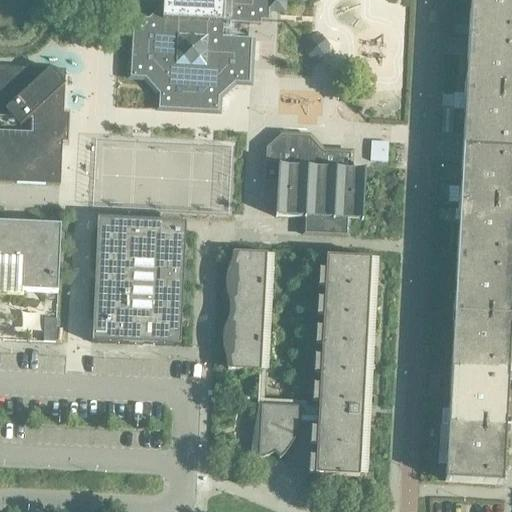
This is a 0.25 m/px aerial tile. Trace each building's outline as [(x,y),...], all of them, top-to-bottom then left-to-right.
[(221,53),(223,0),(267,0),(267,12),(283,13),(283,0),(162,0),(162,6),(147,19),(132,19),(128,80),(144,80),(158,96),(157,111),(218,114),(219,99),(234,85),(249,86),(251,55),(250,55),(250,41),(234,41),(233,54),(221,53)] [(511,42),(511,0),(476,0),(476,1),(469,1),(467,40),(511,42)] [(315,65),(332,49),(317,34),(301,49),(315,65)] [(511,96),(511,42),(467,40),(465,78),(472,78),(471,95),(511,96)] [(61,143),(35,113),(48,101),(62,116),(63,116),(65,71),(20,69),(20,70),(34,86),(20,98),(0,75),(0,183),(54,186),(59,186),(59,181),(60,181),(61,143)] [(511,206),(511,96),(471,95),(470,112),(463,111),(462,137),(463,137),(469,141),(468,151),(468,159),(467,159),(467,160),(462,163),(461,163),(459,189),(466,189),(466,204),(511,206)] [(362,223),(365,171),(363,171),(363,172),(350,171),(351,154),(322,152),(313,142),(313,143),(309,138),(305,137),(283,136),(279,136),(274,141),(274,140),(264,149),(262,184),(276,185),(275,218),(276,218),(303,219),(302,236),(347,238),(348,221),(360,222),(360,223),(362,223)] [(389,161),(390,141),(372,140),(371,160),(389,161)] [(511,262),(511,206),(466,204),(465,223),(457,223),(456,260),(511,262)] [(57,294),(60,227),(0,224),(0,269),(13,270),(12,292),(57,294)] [(179,348),(185,233),(96,229),(91,344),(179,348)] [(260,373),(266,256),(233,254),(233,256),(233,260),(232,264),(230,268),(235,270),(233,298),(229,300),(230,304),(230,308),(230,313),(230,317),(229,321),(227,326),(232,328),(230,356),(226,357),(227,366),(227,370),(227,372),(260,373)] [(300,421),(300,417),(317,418),(314,477),(358,479),(361,419),(356,419),(357,407),(362,407),(369,261),(325,259),(318,410),(306,409),(306,403),(289,403),(289,408),(257,406),(257,407),(259,407),(256,459),(254,459),(251,459),(251,461),(255,461),(258,460),(261,460),(264,459),(267,458),(269,457),(272,456),(274,454),(279,459),(277,460),(279,461),(283,457),(286,454),(287,452),(288,450),(290,447),(293,441),(295,437),(296,436),(297,434),(298,430),(299,428),(299,424),(300,421)] [(511,319),(511,289),(511,262),(456,260),(453,299),(461,300),(460,316),(511,319)] [(508,375),(511,319),(460,316),(459,334),(452,334),(450,372),(508,375)] [(55,344),(56,320),(44,320),(43,343),(55,344)] [(505,429),(507,390),(508,375),(450,372),(448,410),(455,411),(454,426),(505,429)] [(502,487),(505,429),(454,426),(453,444),(446,444),(444,483),(502,487)]
